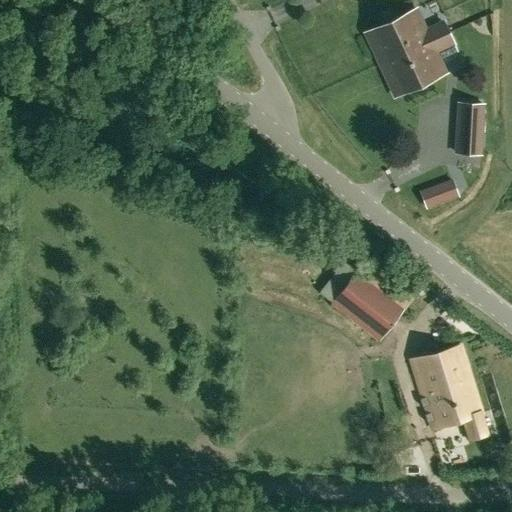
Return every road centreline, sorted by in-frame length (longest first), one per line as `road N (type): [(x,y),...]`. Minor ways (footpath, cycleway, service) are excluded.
road 1 (unclassified): [(0,484),(511,494)]
road 2 (tertiary): [(511,319),(274,125)]
road 3 (tertiary): [(274,125),(89,0)]
road 4 (unclassified): [(274,125),(281,95),(243,0)]
